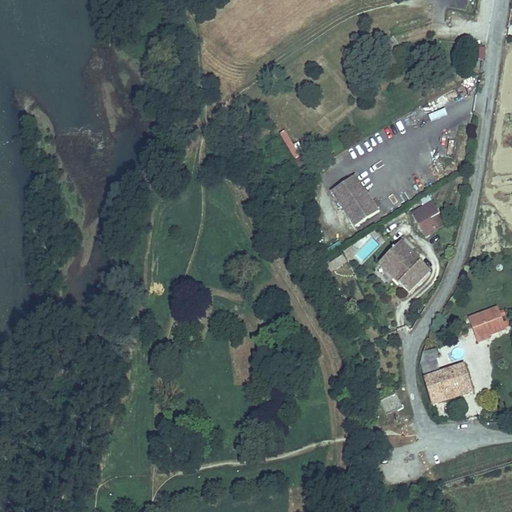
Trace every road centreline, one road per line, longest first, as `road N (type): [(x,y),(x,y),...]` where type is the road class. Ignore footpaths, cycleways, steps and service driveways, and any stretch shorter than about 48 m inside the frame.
road 1 (residential): [(435,434),(410,363),(460,249),(488,104)]
road 2 (track): [(152,473),(269,461),(376,432)]
